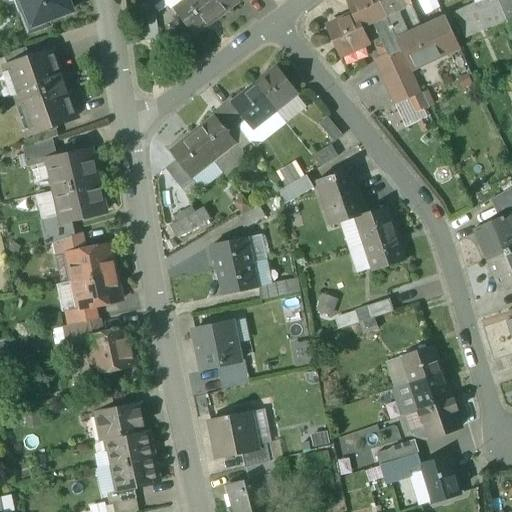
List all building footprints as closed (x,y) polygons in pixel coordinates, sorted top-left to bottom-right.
[(22,0),(27,10),(21,12),(29,33),(49,26),(47,20),(71,11),(67,0),(22,0)] [(168,0),(167,1),(175,10),(187,0),(168,0)] [(202,0),(187,0),(175,10),(196,38),(218,20),(202,0)] [(202,0),(218,20),(240,2),(238,0),(202,0)] [(379,0),(349,0),(348,1),(354,15),(361,29),(375,22),(387,17),(379,0)] [(409,0),(379,0),(387,17),(399,12),(412,5),(409,0)] [(435,0),(417,0),(423,13),(438,6),(435,0)] [(496,0),(483,0),(482,1),(453,14),(465,39),(501,22),(498,14),(502,12),(496,0)] [(511,0),(496,0),(502,12),(508,26),(511,24),(511,0)] [(409,34),(399,12),(387,17),(398,41),(410,35),(409,34)] [(354,15),(328,27),(342,56),(368,44),(361,29),(354,15)] [(157,17),(144,18),(147,42),(160,41),(157,17)] [(398,41),(387,17),(375,22),(385,45),(386,46),(398,41)] [(446,18),(409,34),(410,35),(398,41),(402,50),(411,70),(459,48),(446,18)] [(187,28),(170,42),(176,50),(194,37),(187,28)] [(398,41),(386,46),(385,45),(378,48),(383,58),(402,50),(398,41)] [(26,48),(4,56),(8,67),(30,59),(26,48)] [(383,58),(376,61),(387,84),(412,72),(411,70),(402,50),(383,58)] [(8,67),(6,67),(7,72),(6,73),(9,82),(11,83),(18,101),(64,84),(53,51),(30,59),(8,67)] [(278,67),(255,85),(277,112),(299,94),(278,67)] [(412,72),(387,84),(396,105),(422,93),(412,72)] [(64,84),(18,101),(24,119),(23,121),(26,130),(28,130),(29,134),(54,126),(76,118),(64,84)] [(255,85),(233,102),(255,130),(277,112),(255,85)] [(318,123),(333,140),(340,133),(326,116),(318,123)] [(216,117),(193,135),(214,162),(237,144),(216,117)] [(54,126),(31,134),(35,145),(51,139),(58,136),(54,126)] [(193,135),(171,153),(192,180),(214,162),(193,135)] [(35,145),(25,149),(29,165),(48,161),(56,159),(51,139),(35,145)] [(91,151),(71,155),(68,153),(61,155),(59,158),(56,159),(48,161),(55,191),(98,182),(91,151)] [(177,161),(167,169),(185,192),(195,185),(177,161)] [(353,169),(318,181),(332,225),(355,217),(367,213),(353,169)] [(302,173),(275,190),(283,204),(310,187),(302,173)] [(98,182),(55,191),(62,222),(70,221),(73,220),(77,222),(83,221),(86,217),(105,212),(98,182)] [(511,188),(491,200),(501,218),(511,212),(511,188)] [(258,206),(238,218),(245,229),(265,218),(258,206)] [(367,213),(355,217),(364,245),(398,233),(389,206),(367,213)] [(173,226),(178,237),(180,237),(209,220),(203,210),(191,216),(189,211),(175,218),(178,223),(173,226)] [(511,212),(501,218),(475,229),(489,260),(511,250),(511,212)] [(62,222),(43,226),(48,246),(55,243),(74,236),(70,221),(62,222)] [(398,233),(364,245),(373,272),(407,261),(398,233)] [(74,236),(55,243),(58,256),(67,254),(85,251),(81,234),(74,236)] [(247,239),(214,246),(219,270),(252,263),(247,239)] [(85,251),(67,254),(73,282),(116,273),(111,246),(85,251)] [(511,250),(489,260),(503,292),(511,287),(511,250)] [(252,263),(219,270),(225,296),(258,289),(252,263)] [(116,273),(73,282),(79,309),(94,306),(122,300),(116,273)] [(297,280),(259,288),(261,300),(299,292),(297,280)] [(322,294),(315,308),(329,314),(336,300),(322,294)] [(373,317),(391,311),(387,298),(333,314),(337,328),(360,321),(362,328),(375,324),(373,317)] [(79,309),(67,312),(70,326),(97,320),(94,306),(79,309)] [(70,326),(64,327),(67,343),(87,339),(87,338),(103,335),(99,319),(97,320),(70,326)] [(230,323),(193,330),(202,370),(240,362),(236,344),(234,345),(230,323)] [(103,335),(87,338),(87,339),(94,374),(136,365),(128,330),(103,335)] [(434,346),(401,357),(410,384),(444,373),(434,346)] [(444,373),(410,384),(419,411),(452,399),(444,373)] [(113,398),(89,403),(92,415),(97,414),(115,410),(113,398)] [(452,399),(419,411),(429,438),(462,427),(452,399)] [(115,410),(97,414),(102,441),(106,441),(145,432),(139,405),(115,410)] [(266,408),(252,411),(261,443),(274,440),(266,408)] [(261,443),(252,411),(211,422),(221,460),(244,454),(262,450),(261,443)] [(419,411),(400,418),(406,435),(410,434),(411,435),(425,439),(429,438),(419,411)] [(145,432),(106,441),(111,466),(154,457),(149,432),(145,432)] [(414,442),(391,449),(395,462),(418,455),(414,442)] [(244,454),(247,467),(277,459),(274,447),(262,450),(244,454)] [(391,449),(377,454),(380,466),(395,462),(391,449)] [(91,453),(100,494),(112,492),(103,451),(91,453)] [(328,454),(305,460),(307,469),(330,463),(328,454)] [(377,454),(358,460),(363,472),(380,466),(377,454)] [(418,455),(395,462),(398,473),(421,466),(418,455)] [(154,457),(111,466),(117,492),(134,488),(159,482),(154,457)] [(450,457),(421,466),(432,502),(459,494),(453,473),(455,472),(450,457)] [(247,467),(251,480),(263,477),(281,473),(277,459),(247,467)] [(395,462),(380,466),(384,478),(398,473),(395,462)] [(251,480),(228,486),(234,511),(268,511),(271,511),(263,477),(251,480)] [(117,492),(107,494),(109,505),(113,505),(136,500),(137,500),(134,488),(117,492)] [(136,500),(113,505),(114,511),(135,511),(139,511),(136,500)]
